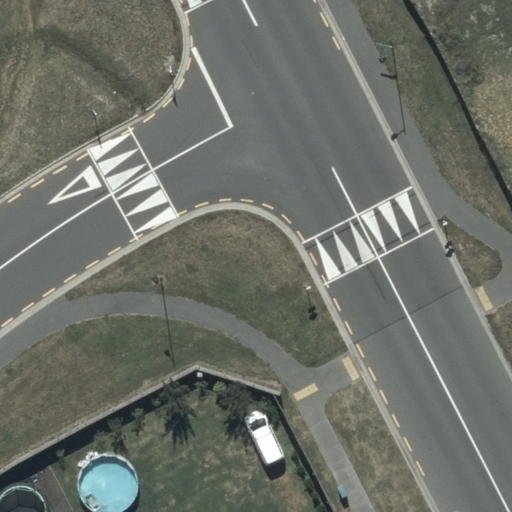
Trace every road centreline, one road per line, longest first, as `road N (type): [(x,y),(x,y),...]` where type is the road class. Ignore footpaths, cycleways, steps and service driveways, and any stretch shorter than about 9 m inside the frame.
road 1 (unclassified): [(293,92),(508,511)]
road 2 (unclassified): [(0,266),(293,92)]
